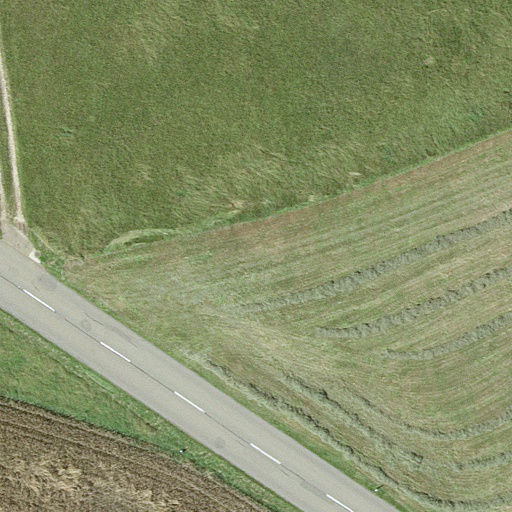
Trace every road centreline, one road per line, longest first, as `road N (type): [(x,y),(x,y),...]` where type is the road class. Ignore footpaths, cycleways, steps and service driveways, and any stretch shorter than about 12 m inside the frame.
road 1 (tertiary): [(0,272),(355,511)]
road 2 (track): [(24,288),(0,107)]
